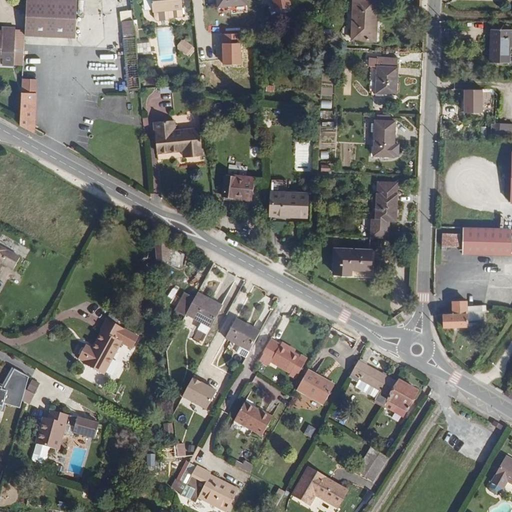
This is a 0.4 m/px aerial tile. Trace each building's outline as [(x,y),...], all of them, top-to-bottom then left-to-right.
[(80,36),(79,0),(29,0),(28,29),(28,35),(80,36)] [(380,43),(381,1),(370,0),(357,0),(356,42),(380,43)] [(183,10),(182,1),(152,4),(153,14),(170,13),(169,11),(183,10)] [(137,34),(135,17),(124,18),(125,35),(137,34)] [(511,40),(511,22),(494,23),(494,54),(509,54),(509,41),(511,40)] [(19,59),(19,29),(19,25),(4,25),(4,30),(0,29),(0,58),(2,58),(2,49),(7,49),(7,58),(19,59)] [(27,59),(28,35),(28,29),(19,29),(19,59),(27,59)] [(143,85),(139,48),(137,37),(137,34),(125,35),(131,87),(143,85)] [(154,47),(153,36),(137,37),(139,48),(154,47)] [(195,44),(184,37),(178,45),(189,53),(195,44)] [(399,96),(399,64),(379,65),(379,66),(371,67),(371,73),(379,73),(379,99),(388,99),(390,96),(399,96)] [(38,131),(42,67),(26,66),(23,123),(38,131)] [(484,83),(466,82),(465,105),(484,105),(484,83)] [(206,149),(203,123),(179,126),(178,116),(157,118),(160,148),(188,146),(188,151),(206,149)] [(511,130),(511,118),(494,118),(494,130),(511,130)] [(401,157),(401,146),(396,146),(396,134),(392,134),(380,134),(377,134),(377,137),(377,145),(377,158),(395,158),(401,157)] [(182,150),(158,154),(159,159),(183,155),(182,150)] [(257,191),(257,168),(228,169),(229,192),(257,191)] [(397,222),(398,185),(378,184),(377,222),(390,222),(397,222)] [(310,215),(310,191),(273,192),(273,216),(310,215)] [(511,222),(503,222),(467,220),(466,250),(511,251),(511,247),(511,222)] [(390,241),(390,222),(377,222),(372,222),(372,240),(390,241)] [(464,243),(465,225),(447,224),(446,242),(464,243)] [(16,273),(25,258),(0,242),(0,273),(5,266),(16,273)] [(191,265),(180,258),(173,254),(160,250),(161,265),(172,265),(186,273),(191,265)] [(375,271),(375,253),(338,251),(337,276),(354,277),(354,271),(375,271)] [(188,315),(199,296),(190,291),(178,312),(187,317),(188,315)] [(210,328),(222,304),(214,300),(213,303),(199,296),(188,315),(201,323),(210,328)] [(488,332),(486,318),(490,317),(489,311),(470,314),(469,307),(453,310),(455,323),(442,325),(444,339),(488,332)] [(251,355),(261,337),(248,330),(250,327),(238,321),(227,341),(242,350),(251,355)] [(110,380),(128,347),(123,344),(118,341),(125,329),(112,322),(106,334),(109,336),(99,354),(92,350),(86,363),(91,365),(89,369),(110,380)] [(210,328),(201,323),(198,329),(206,334),(210,328)] [(123,344),(130,332),(125,329),(118,341),(123,344)] [(139,352),(145,340),(130,332),(123,344),(128,347),(139,352)] [(284,371),(295,354),(284,347),(273,341),(259,365),(268,370),(272,365),(284,371)] [(296,352),(285,345),(284,347),(295,354),(296,352)] [(247,362),(251,355),(242,350),(238,357),(247,362)] [(299,381),(311,361),(304,357),(303,359),(295,354),(284,371),(299,381)] [(398,386),(362,364),(351,383),(359,387),(360,385),(379,396),(375,404),(384,410),(398,386)] [(28,377),(14,369),(3,387),(0,386),(0,410),(2,411),(3,403),(19,408),(28,377)] [(335,389),(310,374),(298,393),(324,408),(335,389)] [(216,390),(193,378),(183,397),(206,409),(216,390)] [(379,396),(360,385),(359,387),(356,393),(375,404),(379,396)] [(405,426),(420,399),(398,386),(384,410),(383,413),(405,426)] [(248,431),(256,417),(241,408),(234,422),(248,431)] [(261,438),(271,421),(268,419),(263,416),(261,419),(256,417),(248,431),(261,438)] [(62,460),(68,444),(71,435),(73,436),(76,425),(52,418),(49,427),(46,427),(43,438),(41,437),(36,452),(54,458),(62,460)] [(506,422),(499,418),(496,422),(503,427),(506,422)] [(77,442),(82,427),(76,425),(73,436),(71,435),(68,444),(76,447),(77,442)] [(100,449),(104,434),(82,427),(77,442),(100,449)] [(183,451),(182,439),(174,440),(175,450),(176,452),(183,451)] [(50,473),(54,458),(36,452),(32,468),(50,473)] [(379,489),(392,466),(394,463),(376,453),(361,477),(379,489)] [(511,460),(506,457),(492,483),(493,484),(503,490),(505,486),(511,485),(511,460)] [(236,468),(252,472),(254,464),(239,460),(236,468)] [(224,511),(236,491),(209,475),(210,474),(196,465),(188,478),(180,493),(194,501),(195,499),(218,511),(224,511)] [(332,510),(344,490),(309,470),(292,498),(306,506),(312,498),(332,510)] [(180,493),(188,478),(182,475),(179,482),(180,493)] [(503,490),(493,484),(490,489),(490,491),(497,495),(500,495),(503,490)]
